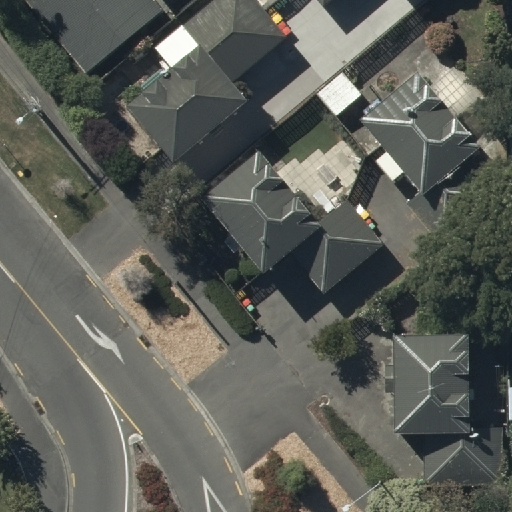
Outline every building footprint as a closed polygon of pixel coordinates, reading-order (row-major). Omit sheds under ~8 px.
[(17,0),(85,82),(166,16),(156,4),(161,0),(17,0)] [(287,44),(249,0),(220,0),(155,54),(176,79),(126,121),(173,178),(248,116),(228,93),(287,44)] [(418,89),(362,134),(425,212),(412,222),(439,255),(501,205),(472,169),(478,164),(418,89)] [(267,288),(294,264),(323,300),(384,250),(348,207),(315,235),(258,166),(204,211),(267,288)] [(425,500),(502,500),(503,352),(470,351),(470,342),(435,342),(435,337),(395,337),(394,451),(425,451),(425,500)]
